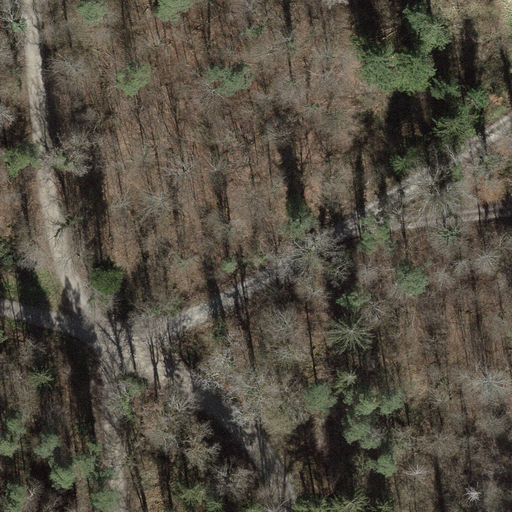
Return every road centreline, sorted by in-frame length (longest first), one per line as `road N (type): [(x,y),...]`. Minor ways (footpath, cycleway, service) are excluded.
road 1 (track): [(511,121),(170,329),(133,337)]
road 2 (track): [(82,326),(52,232),(28,0)]
road 3 (track): [(291,511),(254,441),(133,337)]
road 4 (track): [(118,336),(110,418),(119,511)]
road 5 (track): [(344,225),(511,205)]
